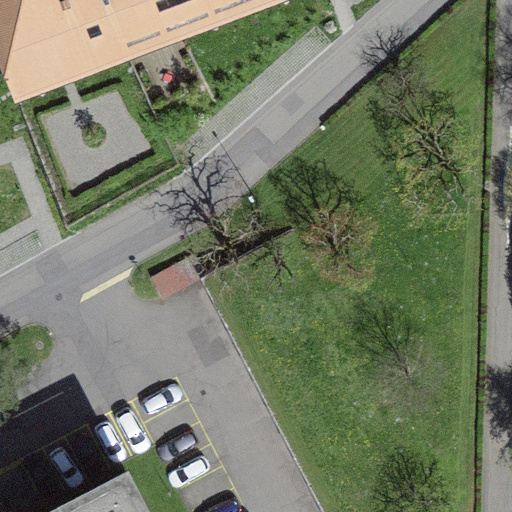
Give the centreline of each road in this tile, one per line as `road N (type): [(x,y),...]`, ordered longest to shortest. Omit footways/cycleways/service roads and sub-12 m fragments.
road 1 (residential): [(424,0),(228,175),(0,303)]
road 2 (unclassified): [(500,511),(511,132)]
